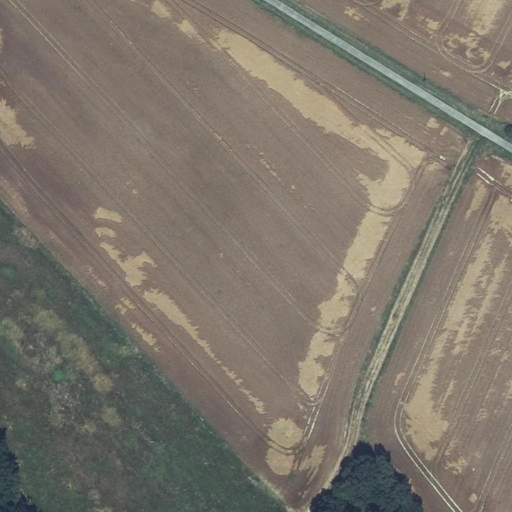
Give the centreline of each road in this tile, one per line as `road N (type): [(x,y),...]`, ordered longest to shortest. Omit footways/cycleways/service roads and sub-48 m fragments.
road 1 (track): [(317,511),(345,464),(378,360),(480,128)]
road 2 (unclassified): [(511,148),(270,0)]
